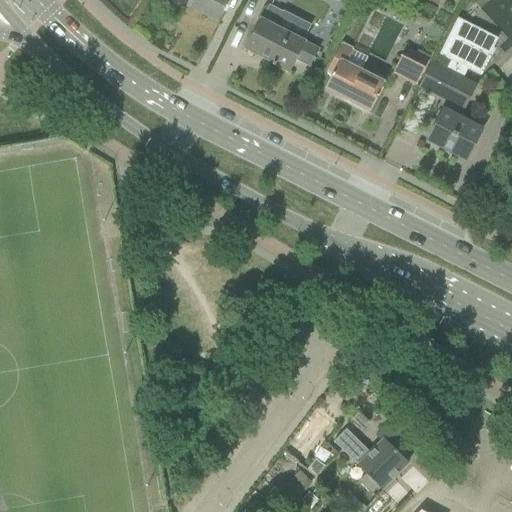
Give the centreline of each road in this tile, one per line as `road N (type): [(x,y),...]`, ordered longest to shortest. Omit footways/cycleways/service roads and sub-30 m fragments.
road 1 (residential): [(216,511),(330,354),(295,329)]
road 2 (secondary): [(0,11),(22,39),(161,153)]
road 3 (secondary): [(161,153),(340,250)]
road 4 (secondary): [(361,204),(180,113)]
road 5 (secondary): [(340,250),(511,331)]
road 6 (secondary): [(180,113),(38,0)]
road 7 (secondary): [(511,280),(361,204)]
